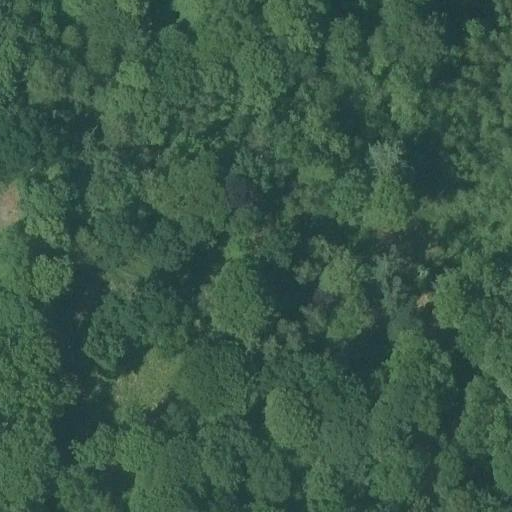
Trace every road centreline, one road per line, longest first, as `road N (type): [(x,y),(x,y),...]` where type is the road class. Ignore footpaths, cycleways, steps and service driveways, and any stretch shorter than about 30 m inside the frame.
road 1 (track): [(45,148),(62,196),(80,216),(225,280),(257,320),(279,372),(282,446),(273,511)]
road 2 (track): [(0,162),(76,133),(126,82),(154,65),(210,53),(251,27),(272,0)]
